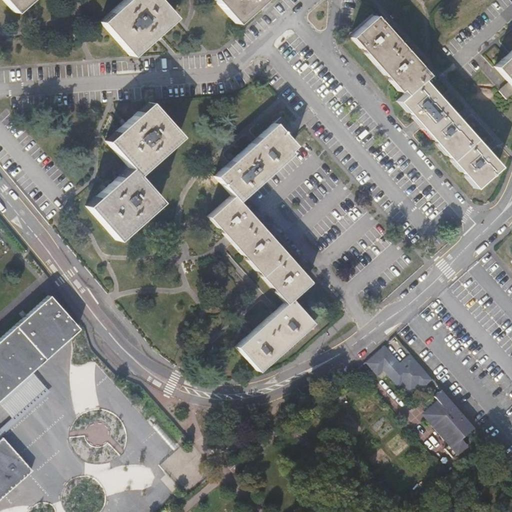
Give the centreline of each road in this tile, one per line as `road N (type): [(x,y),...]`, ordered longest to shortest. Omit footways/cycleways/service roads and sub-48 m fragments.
road 1 (residential): [(0,193),(131,356),(213,396),(261,391),(340,354),(402,310),(511,201)]
road 2 (track): [(397,485),(390,492),(326,412),(359,383),(427,463),(408,475)]
